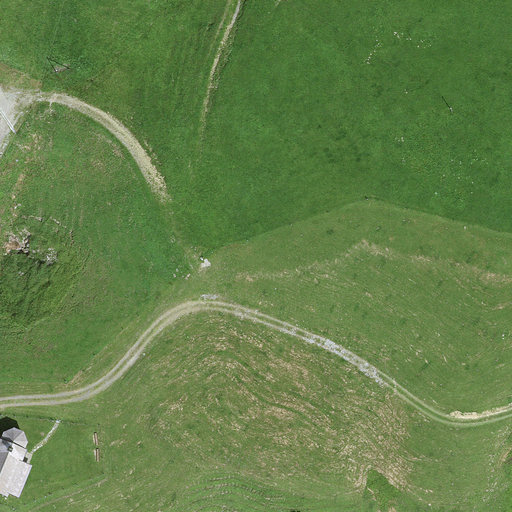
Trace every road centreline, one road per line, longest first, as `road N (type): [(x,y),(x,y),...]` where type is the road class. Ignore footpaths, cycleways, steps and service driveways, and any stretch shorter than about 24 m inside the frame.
road 1 (track): [(0,402),(90,391),(172,318),(211,304),(330,344),(432,408),(480,415),(511,407)]
road 2 (track): [(236,0),(217,48),(188,206),(174,206),(135,145),(48,97),(16,103),(0,128)]
